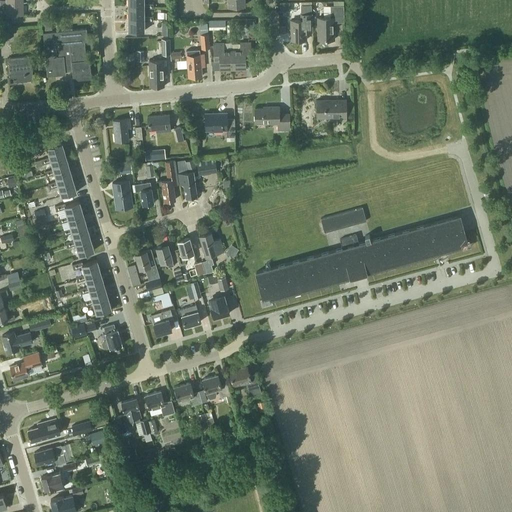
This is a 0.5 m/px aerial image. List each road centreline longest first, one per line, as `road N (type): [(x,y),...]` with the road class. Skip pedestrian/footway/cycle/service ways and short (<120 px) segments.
road 1 (residential): [(148,374),(496,269),(462,145)]
road 2 (residential): [(114,100),(259,84),(276,65)]
road 3 (residential): [(5,415),(148,374)]
road 4 (residential): [(148,374),(109,234)]
road 5 (residential): [(109,234),(69,104)]
